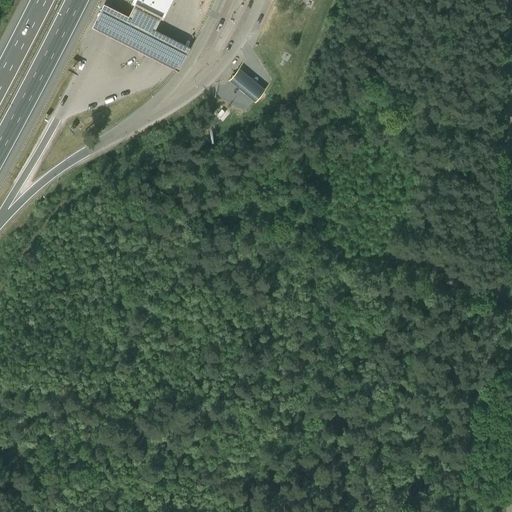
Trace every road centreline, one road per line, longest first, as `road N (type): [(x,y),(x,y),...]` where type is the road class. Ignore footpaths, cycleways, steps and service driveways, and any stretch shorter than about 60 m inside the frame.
road 1 (unclassified): [(511,0),(511,372)]
road 2 (motorway): [(0,146),(76,0)]
road 3 (unknown): [(174,0),(161,42),(136,72),(107,91),(69,95)]
road 4 (unclassified): [(511,372),(510,511)]
